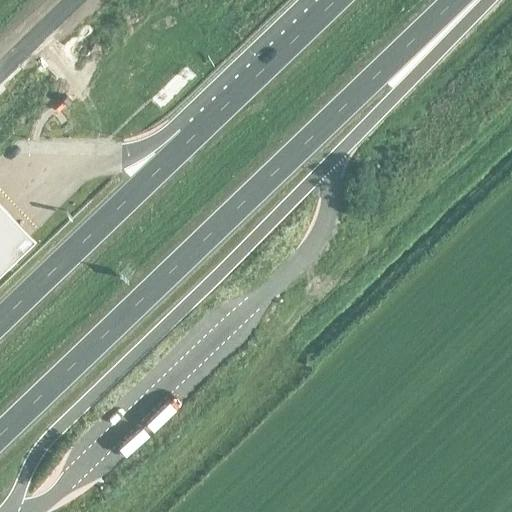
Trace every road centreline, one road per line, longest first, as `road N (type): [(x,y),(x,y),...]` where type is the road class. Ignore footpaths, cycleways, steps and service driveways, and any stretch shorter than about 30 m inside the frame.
road 1 (trunk): [(0,437),(443,12)]
road 2 (trunk): [(206,124),(0,319)]
road 3 (trunk): [(334,160),(404,83),(443,12)]
road 4 (trunk): [(336,0),(206,124)]
